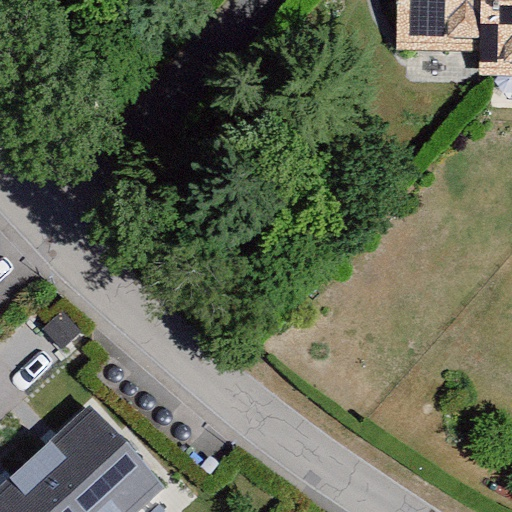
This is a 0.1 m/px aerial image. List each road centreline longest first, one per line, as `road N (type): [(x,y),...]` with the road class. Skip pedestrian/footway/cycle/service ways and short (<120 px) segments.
road 1 (residential): [(376,511),(166,367),(27,251)]
road 2 (residential): [(253,0),(27,251)]
